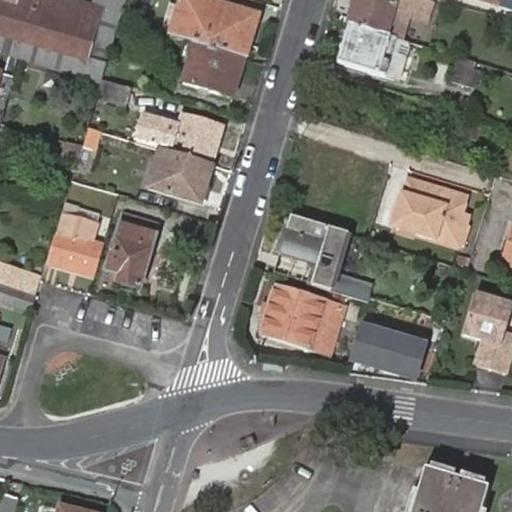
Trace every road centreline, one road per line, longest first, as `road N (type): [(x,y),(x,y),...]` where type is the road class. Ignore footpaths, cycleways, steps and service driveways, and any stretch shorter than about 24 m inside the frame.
road 1 (residential): [(309,0),(184,412)]
road 2 (residential): [(511,424),(285,396),(248,395),(184,412)]
road 3 (residential): [(184,412),(62,441),(0,442)]
